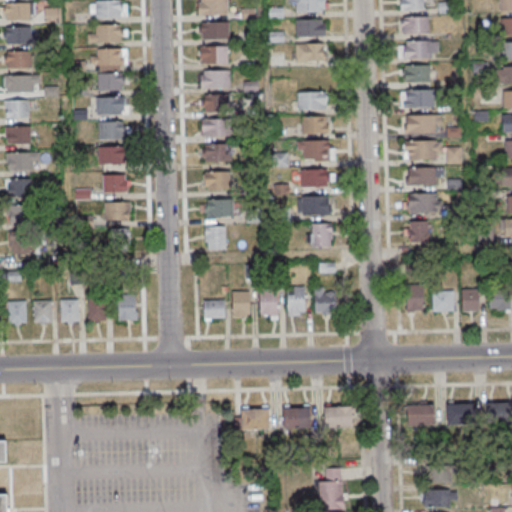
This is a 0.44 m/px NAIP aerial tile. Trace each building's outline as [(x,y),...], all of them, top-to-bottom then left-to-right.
[(127,0),(90,0),(91,17),(127,17),(127,0)] [(228,15),(227,0),(198,0),(198,15),(228,15)] [(290,0),(291,13),(325,13),(325,0),(290,0)] [(399,0),(400,11),(425,11),(424,0),(399,0)] [(511,0),(498,0),(499,11),(511,10),(511,0)] [(30,2),(3,2),(3,19),(30,19),(30,2)] [(60,8),(44,8),(44,22),(60,22),(60,8)] [(428,17),(401,17),(401,34),(428,34),(428,17)] [(511,34),(511,17),(501,18),(501,35),(511,34)] [(326,37),(326,20),(294,20),(294,37),(326,37)] [(229,38),(229,22),(198,22),(198,38),(229,38)] [(91,42),(122,42),(122,24),(91,24),(91,42)] [(37,43),(37,27),(3,27),(3,43),(37,43)] [(439,58),(439,40),(403,40),(403,58),(439,58)] [(511,41),(497,42),(497,59),(511,59),(511,41)] [(326,61),(326,43),(295,43),(295,61),(326,61)] [(200,63),(228,63),(228,46),(200,46),(200,63)] [(124,90),(123,73),(125,73),(125,48),(96,49),(97,91),(124,90)] [(31,51),(5,51),(5,68),(31,68),(31,51)] [(403,82),(430,82),(430,65),(403,65),(403,82)] [(511,83),(511,65),(502,66),(502,83),(511,83)] [(200,70),(200,88),(230,88),(230,70),(200,70)] [(38,75),(4,75),(4,92),(38,92),(38,75)] [(405,89),(405,108),(437,108),(437,89),(405,89)] [(502,108),(511,107),(511,90),(502,90),(502,108)] [(297,91),(297,110),(326,110),(326,91),(297,91)] [(228,95),(203,95),(203,113),(228,113),(228,95)] [(124,115),(124,97),(96,97),(96,115),(124,115)] [(5,100),(5,117),(33,117),(33,100),(5,100)] [(511,132),(511,114),(502,114),(502,133),(511,132)] [(439,115),(406,115),(406,134),(439,134),(439,115)] [(301,116),(301,134),(328,134),(328,116),(301,116)] [(231,136),(231,120),(202,120),(202,136),(231,136)] [(125,139),(125,121),(99,121),(99,139),(125,139)] [(31,126),(5,126),(5,143),(31,143),(31,126)] [(330,141),(299,141),(299,161),(330,161),(330,141)] [(436,141),(408,141),(408,161),(436,161),(436,141)] [(231,163),(231,144),(208,144),(208,163),(231,163)] [(126,164),(126,146),(98,146),(98,164),(126,164)] [(31,170),(31,153),(6,153),(6,170),(31,170)] [(406,186),(439,186),(439,167),(406,167),(406,186)] [(300,169),(300,188),(329,188),(329,169),(300,169)] [(230,173),(206,173),(206,190),(230,190),(230,173)] [(127,193),(127,175),(102,175),(102,193),(127,193)] [(9,179),(9,196),(31,196),(31,179),(9,179)] [(441,213),(441,194),(406,193),(406,212),(441,213)] [(330,216),(330,197),(297,197),(297,216),(330,216)] [(233,218),(233,201),(206,201),(206,218),(233,218)] [(104,204),(104,221),(130,221),(130,204),(104,204)] [(10,222),(31,222),(31,206),(10,206),(10,222)] [(511,218),(502,219),(502,238),(511,238),(511,218)] [(405,221),(405,242),(429,242),(429,221),(405,221)] [(309,224),(309,245),(332,245),(332,224),(309,224)] [(205,251),(225,251),(225,228),(205,228),(205,251)] [(129,255),(129,230),(99,230),(99,255),(129,255)] [(30,255),(30,233),(9,233),(9,255),(30,255)] [(305,287),(288,287),(288,315),(305,315),(305,287)] [(423,312),(423,287),(405,287),(405,312),(423,312)] [(314,289),(314,313),(335,313),(335,289),(314,289)] [(461,289),(461,311),(479,311),(479,289),(461,289)] [(260,290),(260,316),(277,316),(277,290),(260,290)] [(454,311),(454,290),(433,290),(433,311),(454,311)] [(232,317),(250,317),(250,291),(232,291),(232,317)] [(511,311),(511,291),(489,291),(489,311),(511,311)] [(135,294),(118,294),(118,319),(135,319),(135,294)] [(106,297),(88,297),(88,321),(106,321),(106,297)] [(51,323),(51,299),(33,299),(33,323),(51,323)] [(60,322),(79,322),(79,299),(60,299),(60,322)] [(225,299),(203,299),(203,318),(225,318),(225,299)] [(7,302),(7,323),(27,323),(27,302),(7,302)] [(511,402),(491,403),(491,424),(511,423),(511,402)] [(475,404),(447,404),(447,425),(475,425),(475,404)] [(435,426),(435,405),(405,405),(405,426),(435,426)] [(281,408),(281,430),(311,430),(311,408),(281,408)] [(324,408),(324,429),(352,429),(352,408),(324,408)] [(269,410),(241,410),(241,431),(269,431),(269,410)] [(447,468),(434,468),(434,481),(447,481),(447,468)] [(343,511),(343,469),(319,469),(319,511),(343,511)] [(423,490),(423,508),(447,508),(447,490),(423,490)]
